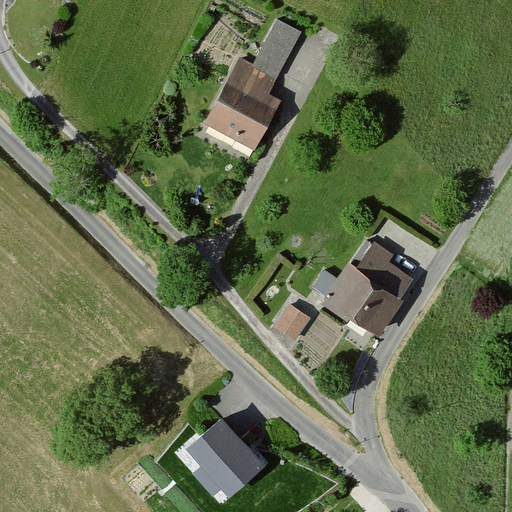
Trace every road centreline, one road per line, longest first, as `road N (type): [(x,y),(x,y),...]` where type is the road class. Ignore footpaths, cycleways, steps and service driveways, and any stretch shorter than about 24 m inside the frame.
road 1 (unclassified): [(384,481),(325,442),(225,355),(0,130)]
road 2 (unclassified): [(384,481),(366,428),(367,386),(511,149)]
